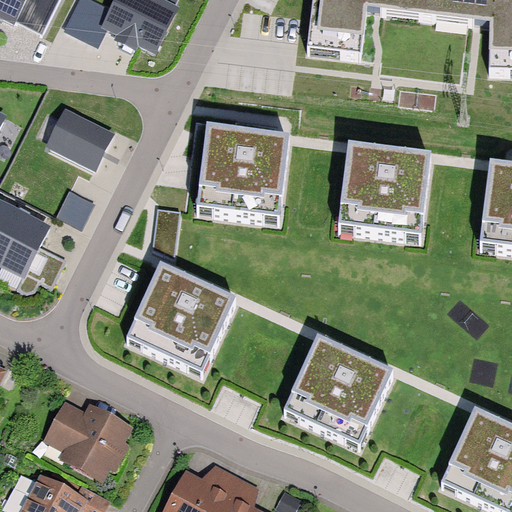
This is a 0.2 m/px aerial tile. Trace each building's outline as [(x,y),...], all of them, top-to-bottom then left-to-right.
[(56,0),(0,0),(0,19),(38,38),(56,0)] [(113,7),(97,0),(78,0),(63,33),(99,49),(107,30),(102,28),(113,7)] [(102,28),(107,30),(156,55),(181,7),(177,5),(179,0),(116,0),(113,7),(102,28)] [(511,0),(310,0),(304,53),(365,60),(372,14),(378,15),(480,25),(487,26),(485,76),(511,78),(511,0)] [(117,136),(68,109),(46,149),(95,176),(117,136)] [(246,143),(209,139),(200,213),(282,222),(291,148),(246,143)] [(383,161),(351,156),(340,229),(417,240),(427,167),(383,161)] [(511,174),(492,172),(480,251),(511,255),(511,174)] [(87,234),(98,210),(72,199),(62,223),(87,234)] [(0,269),(26,282),(51,231),(0,206),(0,269)] [(161,215),(157,259),(180,261),(183,217),(161,215)] [(197,289),(161,272),(130,342),(204,374),(235,305),(197,289)] [(355,359),(322,344),(288,419),(363,453),(397,378),(355,359)] [(0,384),(8,369),(0,364),(0,384)] [(69,397),(40,451),(102,484),(131,429),(69,397)] [(511,511),(511,435),(474,417),(440,490),(489,511),(511,511)] [(93,511),(101,497),(35,462),(8,511),(93,511)] [(219,511),(228,496),(183,474),(164,511),(219,511)] [(258,511),(228,496),(219,511),(258,511)]
